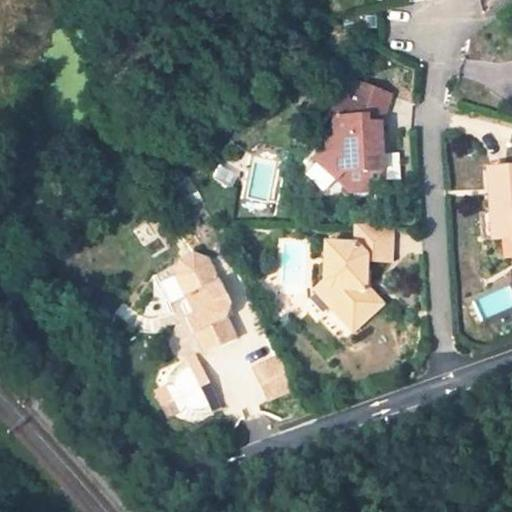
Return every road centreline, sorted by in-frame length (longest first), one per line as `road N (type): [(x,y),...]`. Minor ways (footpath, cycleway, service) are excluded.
road 1 (residential): [(445,389),(229,466),(161,469),(139,462),(111,435),(0,303)]
road 2 (residential): [(443,25),(428,113),(445,389)]
